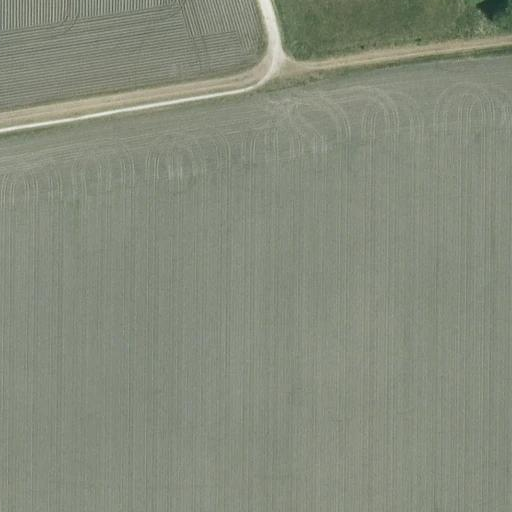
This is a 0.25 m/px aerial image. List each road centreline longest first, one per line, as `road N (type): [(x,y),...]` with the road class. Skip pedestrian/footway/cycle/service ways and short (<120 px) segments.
road 1 (track): [(0,118),(247,79),(276,57)]
road 2 (track): [(276,57),(306,70),(511,43)]
